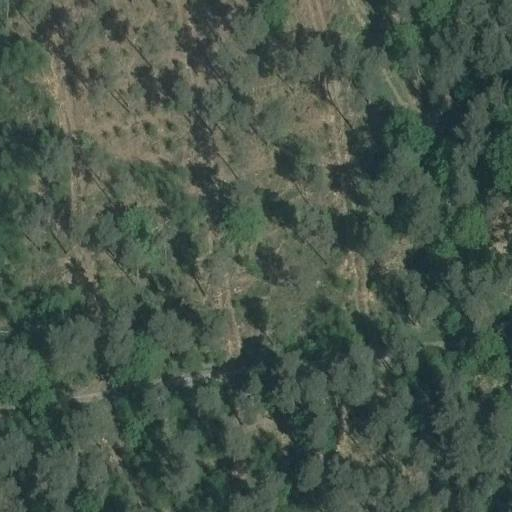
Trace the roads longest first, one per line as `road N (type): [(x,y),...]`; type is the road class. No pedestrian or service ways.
road 1 (track): [(511,347),(0,420)]
road 2 (track): [(354,0),(511,371)]
